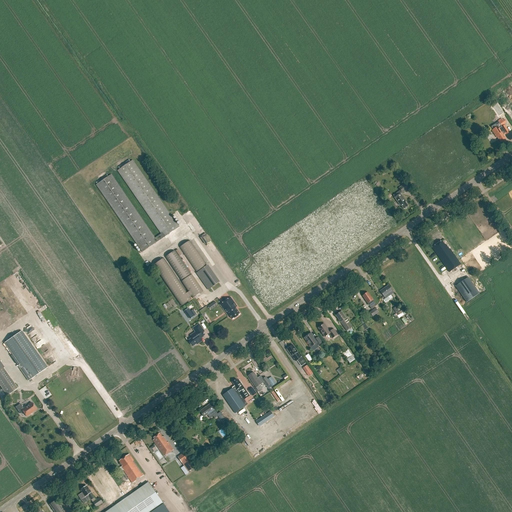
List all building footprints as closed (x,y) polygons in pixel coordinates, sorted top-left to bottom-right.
[(499,121),(503,126),(508,123),(505,119),(503,120),(502,118),(499,121)] [(499,143),(500,143),(501,142),(506,139),(504,135),(506,134),(506,135),(509,132),(505,125),(501,127),(505,132),(503,134),(498,127),(492,130),(497,138),(498,137),(499,139),(498,140),(497,141),(499,143)] [(118,171),(161,234),(155,238),(112,175),(96,185),(142,252),(178,227),(133,160),(118,171)] [(407,184),(399,189),(401,191),(399,192),(400,194),(409,187),(407,184)] [(397,196),(396,195),(395,196),(396,197),(395,198),(400,205),(401,205),(404,209),(405,209),(407,208),(407,207),(408,206),(405,202),(406,202),(400,194),(397,196)] [(207,244),(213,240),(207,232),(201,236),(207,244)] [(198,277),(200,276),(211,293),(223,284),(209,263),(206,265),(190,240),(179,247),(198,277)] [(432,247),(449,272),(461,264),(450,249),(449,249),(446,245),(445,246),(442,241),(432,247)] [(188,293),(164,258),(153,265),(181,306),(192,299),(190,297),(191,296),(192,298),(203,291),(176,250),(165,257),(181,282),(188,292),(188,293)] [(468,277),(455,286),(467,302),(479,294),(468,277)] [(384,297),(387,295),(388,297),(393,293),(392,291),(388,286),(380,291),(384,297)] [(367,302),(368,303),(367,303),(371,309),(377,305),(373,300),(368,293),(363,296),(366,300),(365,301),(366,302),(367,302)] [(230,316),(233,320),(240,315),(235,308),(237,306),(231,298),(220,305),(229,317),(230,316)] [(376,308),(370,312),(373,317),(379,312),(376,308)] [(341,322),(342,323),(342,324),(346,330),(352,327),(341,312),(339,313),(338,314),(337,314),(337,315),(336,316),(341,322)] [(189,340),(193,346),(198,343),(199,344),(202,341),(201,339),(203,337),(201,333),(204,330),(199,324),(194,328),(196,331),(190,335),(192,338),(189,340)] [(329,334),(332,339),(338,335),(334,329),(330,332),(324,324),(318,328),(325,337),(329,334)] [(4,343),(21,367),(19,368),(28,381),(47,367),(22,331),(4,343)] [(311,333),(304,338),(311,347),(313,351),(319,347),(318,346),(322,343),(318,337),(315,339),(311,333)] [(292,356),(296,361),(297,360),(301,357),(300,357),(297,353),(298,352),(293,345),(287,349),(292,356)] [(343,353),(347,359),(348,359),(351,363),(356,360),(353,355),(349,349),(343,353)] [(301,357),(297,360),(301,366),(306,362),(302,356),(300,357),(301,357)] [(0,385),(5,392),(7,396),(17,388),(0,363),(0,385)] [(307,365),(303,368),(307,374),(311,371),(307,365)] [(253,372),(249,376),(251,379),(256,387),(261,384),(264,382),(262,380),(263,379),(261,376),(257,378),(253,372)] [(266,377),(262,380),(267,387),(271,384),(272,386),(276,383),(272,377),(268,379),(266,377)] [(233,389),(245,406),(248,404),(242,396),(247,392),(238,380),(237,381),(236,379),(232,382),(236,386),(235,387),(233,389)] [(254,387),(249,390),(254,396),(258,393),(254,387)] [(223,395),(235,413),(245,406),(233,389),(233,388),(223,395)] [(23,412),(26,416),(36,409),(32,403),(23,409),(20,404),(15,407),(20,414),(23,412)] [(208,415),(210,418),(217,413),(210,404),(200,411),(204,417),(208,415)] [(256,421),(260,426),(276,416),(273,410),(256,421)] [(154,439),(153,440),(164,456),(174,450),(168,442),(167,443),(163,437),(162,437),(160,433),(153,438),(154,439)] [(179,458),(188,472),(196,466),(187,453),(179,458)] [(123,470),(132,483),(144,475),(129,454),(119,461),(122,466),(122,467),(124,470),(123,470)] [(150,511),(163,503),(149,482),(129,496),(112,508),(106,511),(150,511)] [(93,502),(96,507),(103,503),(100,498),(96,500),(95,498),(91,493),(91,492),(87,486),(81,490),(83,492),(79,496),(81,499),(88,495),(91,500),(92,500),(93,502)] [(52,509),(53,511),(54,511),(63,511),(56,500),(55,501),(54,501),(53,502),(49,505),(52,509)]
